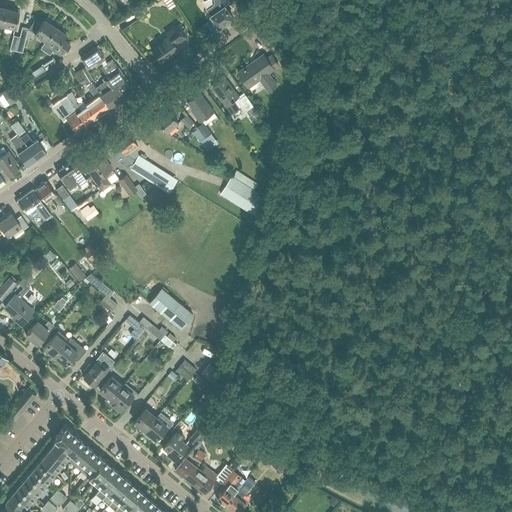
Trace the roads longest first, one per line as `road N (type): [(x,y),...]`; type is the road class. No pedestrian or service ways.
road 1 (secondary): [(0,201),(155,89)]
road 2 (residential): [(202,511),(60,394)]
road 3 (secondary): [(155,89),(279,0)]
